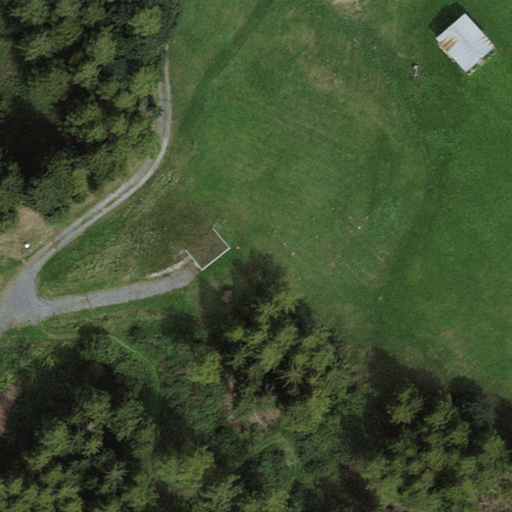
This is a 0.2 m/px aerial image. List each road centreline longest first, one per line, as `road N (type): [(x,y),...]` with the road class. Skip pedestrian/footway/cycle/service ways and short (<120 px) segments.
road 1 (track): [(8,315),(36,254),(73,231),(177,133),(179,0)]
road 2 (track): [(17,301),(27,311),(173,288)]
